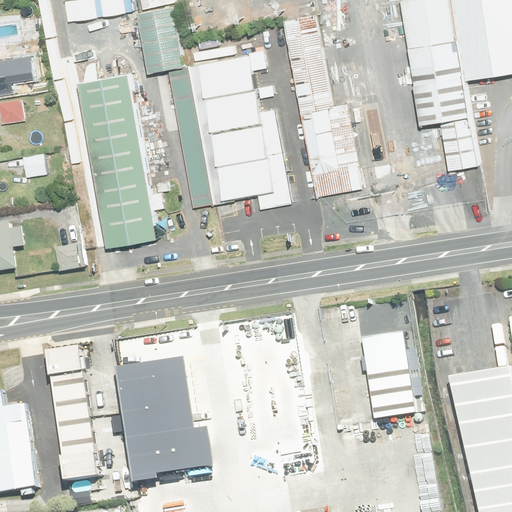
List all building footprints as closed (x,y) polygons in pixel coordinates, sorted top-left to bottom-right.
[(460,75),(448,0),(397,0),(416,123),(433,120),(440,169),(468,165),(460,114),(466,113),(460,75)] [(511,0),(448,0),(460,75),(511,66),(511,0)] [(170,7),(135,13),(145,69),(180,63),(170,7)] [(276,16),(309,195),(355,187),(340,103),(326,105),(309,10),(276,16)] [(249,59),(161,75),(184,203),(272,187),(249,59)] [(128,70),(78,79),(108,243),(158,234),(128,70)] [(13,109),(0,110),(0,133),(15,133),(13,109)] [(35,163),(11,166),(14,189),(38,186),(35,163)] [(0,204),(13,203),(11,194),(0,195),(0,204)] [(13,256),(10,240),(3,241),(2,235),(0,235),(0,282),(8,281),(5,257),(13,256)] [(67,259),(46,262),(49,285),(71,282),(67,259)] [(373,415),(420,408),(408,330),(361,337),(373,415)] [(287,476),(318,470),(302,374),(313,372),(310,354),(303,355),(299,335),(280,338),(264,341),(287,476)] [(78,342),(46,347),(67,476),(99,471),(78,342)] [(510,365),(507,345),(486,348),(490,368),(510,365)] [(120,368),(136,488),(226,476),(219,429),(207,431),(197,358),(120,368)] [(480,511),(511,511),(511,365),(447,376),(480,511)] [(0,395),(0,489),(36,484),(23,401),(1,404),(0,395)]
